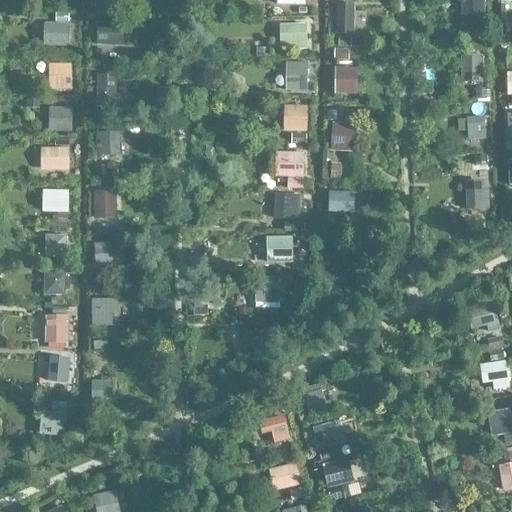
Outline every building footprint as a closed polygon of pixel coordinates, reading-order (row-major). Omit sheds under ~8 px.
[(486,24),(484,0),(460,0),(461,25),(486,24)] [(355,4),(336,3),(335,34),(354,35),(355,4)] [(69,13),(56,12),(56,22),(69,22),(69,13)] [(68,47),(70,23),(45,22),(44,46),(68,47)] [(124,23),(98,22),(97,44),(123,46),(124,23)] [(306,24),(280,24),(281,45),(296,44),(296,49),(307,49),(306,24)] [(352,37),(339,37),(338,46),(351,47),(352,37)] [(270,47),(257,47),(257,56),(270,56),(270,47)] [(349,61),(349,49),(334,48),(334,60),(349,61)] [(106,61),(107,49),(97,49),(96,60),(106,61)] [(453,60),(453,52),(442,52),(443,60),(453,60)] [(461,55),(461,83),(483,82),(483,55),(461,55)] [(307,62),(286,62),(286,91),(307,91),(307,62)] [(72,89),(71,63),(49,63),(49,90),(72,89)] [(357,94),(358,68),(335,67),(335,93),(357,94)] [(116,97),(116,74),(97,74),(97,97),(116,97)] [(486,88),(475,88),(475,99),(477,99),(477,101),(490,101),(490,89),(486,89),(486,88)] [(40,99),(26,99),(26,108),(40,108),(40,99)] [(307,132),(307,106),(284,105),(284,131),(307,132)] [(72,108),(49,107),(48,131),(72,131),(72,108)] [(327,111),(326,120),(337,120),(337,111),(327,111)] [(486,139),(485,116),(467,117),(468,140),(486,139)] [(356,123),(332,122),(331,151),(355,151),(356,123)] [(96,133),(97,155),(121,154),(121,143),(124,143),(124,132),(96,133)] [(306,144),(307,134),(292,134),(291,144),(306,144)] [(55,137),(55,146),(70,146),(70,137),(55,137)] [(212,156),(214,148),(206,146),(205,154),(212,156)] [(69,170),(69,148),(41,147),(41,170),(69,170)] [(303,177),(304,152),(275,152),(275,177),(303,177)] [(474,156),(474,166),(486,165),(486,156),(474,156)] [(340,178),(341,163),(332,163),(331,178),(340,178)] [(106,176),(105,165),(97,166),(98,176),(106,176)] [(303,178),(288,178),(288,189),(303,189),(303,178)] [(100,180),(100,188),(115,188),(114,180),(100,180)] [(483,187),(483,180),(465,181),(465,210),(490,209),(489,187),(483,187)] [(69,190),(43,190),(42,211),(68,212),(69,190)] [(117,218),(116,191),(93,191),(94,219),(117,218)] [(355,192),(330,191),(329,212),(354,213),(355,192)] [(300,220),(300,194),(274,193),(273,219),(300,220)] [(346,217),(329,217),(328,232),(345,232),(346,217)] [(298,222),(284,221),(284,232),(298,232),(298,222)] [(52,223),(52,232),(67,232),(67,224),(52,223)] [(311,224),(301,223),(301,232),(311,232),(311,224)] [(66,256),(67,235),(45,234),(45,256),(66,256)] [(293,263),(292,236),(266,237),(267,263),(293,263)] [(326,236),(324,248),(340,250),(342,239),(326,236)] [(114,268),(112,242),(94,243),(95,270),(114,268)] [(344,254),(322,251),(318,278),(339,282),(344,254)] [(66,273),(44,273),(43,295),(66,295),(66,290),(70,290),(70,276),(66,276),(66,273)] [(279,303),(280,277),(256,277),(255,302),(279,303)] [(120,312),(120,299),(91,299),(91,326),(112,326),(112,313),(120,312)] [(488,334),(500,331),(494,304),(466,311),(471,329),(486,325),(488,334)] [(194,305),(194,315),(208,315),(208,305),(194,305)] [(282,315),(271,314),(270,323),(282,323),(282,315)] [(69,343),(69,315),(45,315),(45,343),(69,343)] [(253,330),(247,332),(252,348),(277,340),(272,325),(268,326),(266,320),(251,324),(253,330)] [(486,340),(489,350),(503,347),(501,336),(486,340)] [(93,341),(94,350),(108,348),(107,340),(93,341)] [(488,352),(490,361),(504,358),(502,349),(488,352)] [(68,382),(70,358),(50,356),(48,380),(68,382)] [(493,390),(510,387),(505,360),(479,364),(482,383),(492,382),(493,390)] [(113,399),(112,380),(92,380),(92,400),(113,399)] [(307,393),(303,394),(309,416),(328,411),(322,391),(326,390),(324,382),(305,388),(307,393)] [(65,436),(67,402),(52,401),(51,411),(41,411),(39,434),(65,436)] [(487,412),(491,436),(511,432),(511,425),(509,408),(487,412)] [(290,440),(284,414),(258,421),(261,434),(271,432),(274,444),(290,440)] [(345,442),(340,421),(313,427),(318,449),(345,442)] [(511,434),(503,436),(505,444),(511,442),(511,434)] [(511,447),(502,449),(504,460),(511,458),(511,447)] [(335,458),(332,448),(318,452),(321,461),(335,458)] [(354,482),(348,458),(322,465),(328,488),(354,482)] [(502,492),(511,490),(511,462),(498,465),(502,492)] [(301,485),(296,463),(268,469),(274,491),(301,485)] [(331,491),(333,501),(350,497),(348,485),(341,487),(342,489),(331,491)] [(303,498),(301,488),(289,491),(291,501),(303,498)] [(120,511),(116,491),(93,495),(96,511),(120,511)] [(351,510),(350,502),(335,503),(336,511),(351,510)]
